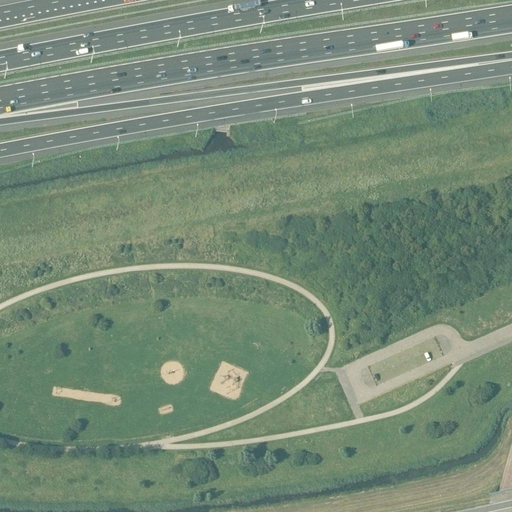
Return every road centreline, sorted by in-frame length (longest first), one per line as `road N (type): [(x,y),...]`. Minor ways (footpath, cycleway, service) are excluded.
road 1 (motorway): [(0,151),(511,65)]
road 2 (motorway): [(0,102),(511,16)]
road 3 (motorway): [(0,113),(511,61)]
road 4 (motorway): [(342,0),(0,64)]
